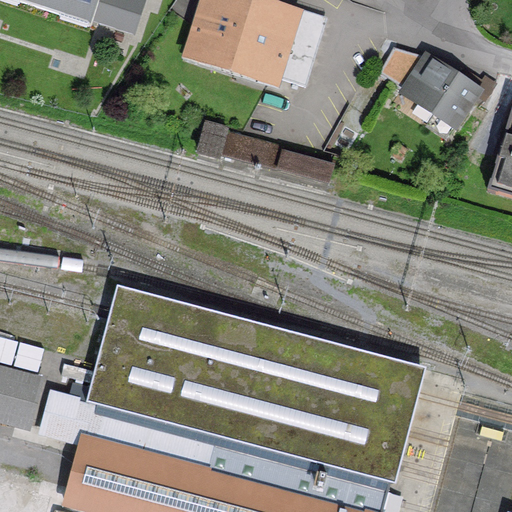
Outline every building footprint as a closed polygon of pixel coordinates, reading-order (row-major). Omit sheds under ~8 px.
[(134,33),(144,3),(135,0),(12,0),(89,24),(90,26),(93,20),(134,33)] [(232,0),(208,0),(192,53),(305,88),(323,29),(259,9),(262,0),(260,0),(245,0),(244,4),(232,0)] [(455,125),(476,94),(484,99),(493,85),(485,80),(482,85),(465,74),(459,83),(427,62),(407,93),(455,125)] [(511,197),(511,118),(505,141),(498,139),(493,155),(500,158),(490,191),(511,197)] [(206,125),(199,154),(218,159),(226,130),(206,125)] [(332,167),(329,166),(331,162),(322,160),(321,164),(225,139),(220,156),(328,184),(332,167)] [(437,217),(505,235),(508,224),(440,205),(437,217)] [(44,425),(86,436),(67,509),(78,511),(382,511),(396,461),(404,432),(414,394),(421,369),(117,288),(86,404),(52,396),(44,425)] [(0,373),(0,418),(29,426),(39,384),(0,373)] [(78,511),(67,509),(48,504),(51,497),(0,483),(0,511),(78,511)]
